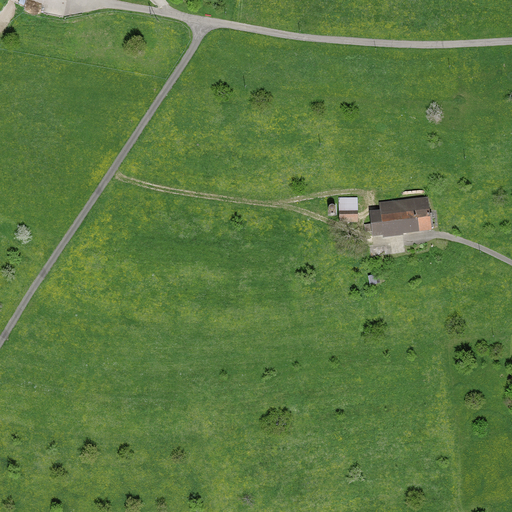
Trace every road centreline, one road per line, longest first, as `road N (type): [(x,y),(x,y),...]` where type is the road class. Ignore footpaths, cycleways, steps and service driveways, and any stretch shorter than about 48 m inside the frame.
road 1 (unclassified): [(205,20),(0,342)]
road 2 (unclassified): [(205,20),(374,42),(511,40)]
road 3 (track): [(109,174),(172,191),(279,203),(369,240)]
